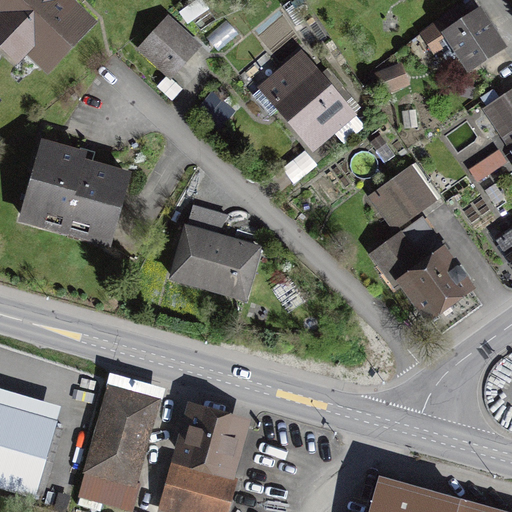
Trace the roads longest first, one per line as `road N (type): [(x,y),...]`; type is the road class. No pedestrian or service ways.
road 1 (residential): [(120,102),(265,210),(448,390)]
road 2 (primary): [(0,315),(413,433)]
